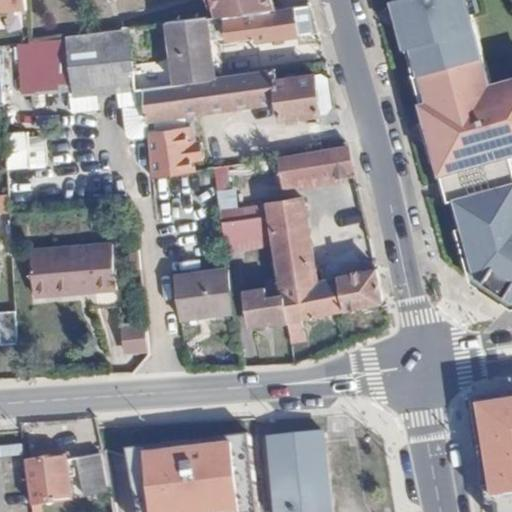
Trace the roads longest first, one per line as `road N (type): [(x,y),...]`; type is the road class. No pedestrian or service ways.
road 1 (secondary): [(336,0),(423,349)]
road 2 (tertiary): [(0,404),(296,384)]
road 3 (tertiary): [(423,349),(296,384)]
road 4 (secondary): [(423,381),(442,511)]
road 5 (tertiary): [(296,384),(347,390),(423,381)]
